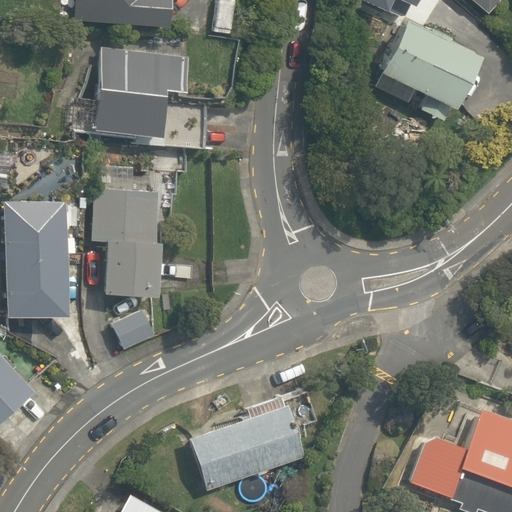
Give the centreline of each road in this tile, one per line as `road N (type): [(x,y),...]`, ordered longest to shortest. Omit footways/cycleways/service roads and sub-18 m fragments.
road 1 (tertiary): [(16,511),(55,457),(114,402),(295,306)]
road 2 (residential): [(286,0),(274,145),(286,218),(305,256)]
road 3 (tertiary): [(349,287),(421,274),(473,242),(511,203)]
